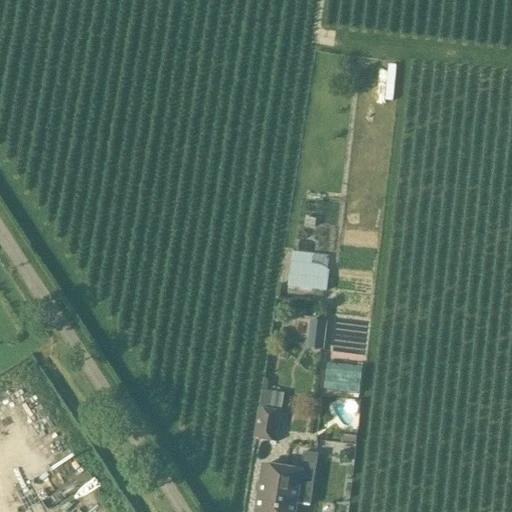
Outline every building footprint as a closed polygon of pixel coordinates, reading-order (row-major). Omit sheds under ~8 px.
[(327,292),(329,271),(328,271),(330,257),(292,253),(288,287),(327,292)] [(310,320),(309,346),(318,346),(319,321),(310,320)] [(264,389),(261,403),(283,407),(285,393),(264,389)] [(276,444),(281,412),(258,409),(253,439),(276,444)] [(310,507),(317,455),(302,453),(299,472),(263,466),(255,511),(295,511),(296,505),(310,507)]
